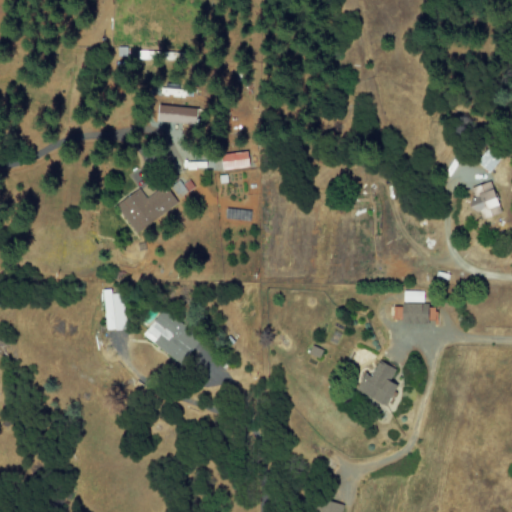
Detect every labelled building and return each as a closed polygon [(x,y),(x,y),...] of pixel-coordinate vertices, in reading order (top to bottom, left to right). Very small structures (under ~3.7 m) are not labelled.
[(196,125),(197,108),(158,105),(157,123),(196,125)] [(503,156),(490,146),(477,162),(490,172),(503,156)] [(223,172),(249,168),(247,151),(220,155),(223,172)] [(481,220),(503,212),(492,180),(470,188),(481,220)] [(178,204),(165,185),(145,199),(139,189),(116,204),(135,233),(178,204)] [(423,292),(403,291),(403,324),(428,325),(428,317),(431,317),(432,304),(423,304),(423,292)] [(142,336),(180,364),(199,338),(161,310),(142,336)] [(308,354),(318,359),(323,350),(312,345),(308,354)] [(386,407),(398,386),(389,381),(395,370),(379,361),(370,378),(365,375),(356,391),(386,407)] [(342,511),(344,506),(322,500),(318,511),(342,511)]
